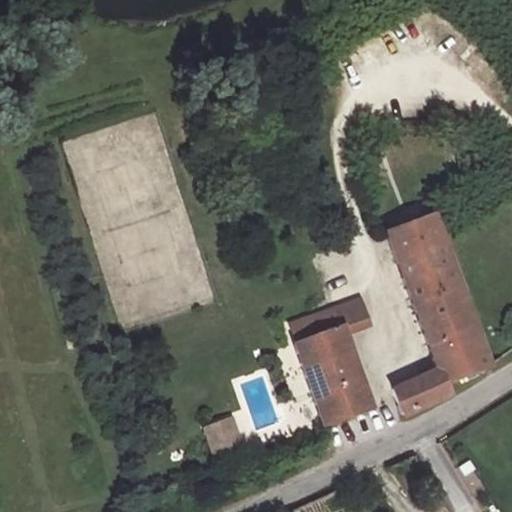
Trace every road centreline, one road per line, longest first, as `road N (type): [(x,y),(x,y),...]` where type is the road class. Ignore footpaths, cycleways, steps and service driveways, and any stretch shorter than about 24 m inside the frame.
road 1 (unknown): [(511,123),(456,83),(420,75),(384,81),(352,102),(345,177),(368,256)]
road 2 (unclassified): [(246,511),(454,414),(511,376)]
